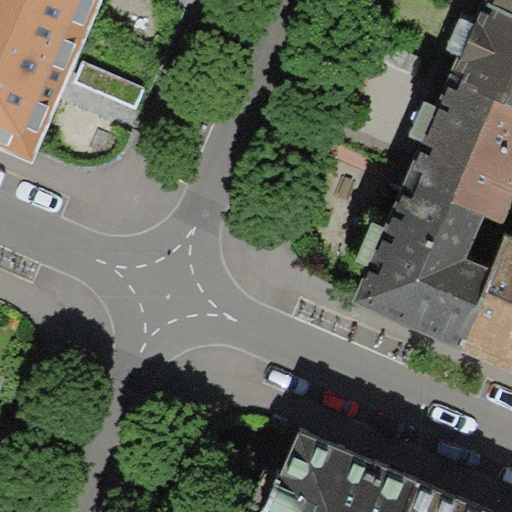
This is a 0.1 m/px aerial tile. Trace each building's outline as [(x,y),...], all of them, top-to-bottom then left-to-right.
[(78,32),(2,0),(0,0),(0,143),(25,154),(48,100),(78,32)] [(90,3),(91,0),(2,0),(78,32),(90,3)] [(511,0),(483,0),(482,3),(511,15),(511,0)] [(511,103),(511,15),(482,3),(462,49),(450,76),(511,103)] [(407,177),(479,209),(494,215),(507,184),(511,186),(511,103),(450,76),(419,150),(407,177)] [(456,340),(487,268),(458,256),(479,209),(407,177),(367,269),(355,297),(456,340)] [(511,364),(511,241),(501,237),(487,268),(456,340),(472,347),(511,364)] [(398,511),(411,484),(296,435),(277,478),(272,475),(259,504),(257,510),(260,511),(398,511)] [(398,511),(478,511),(436,494),(411,484),(398,511)]
